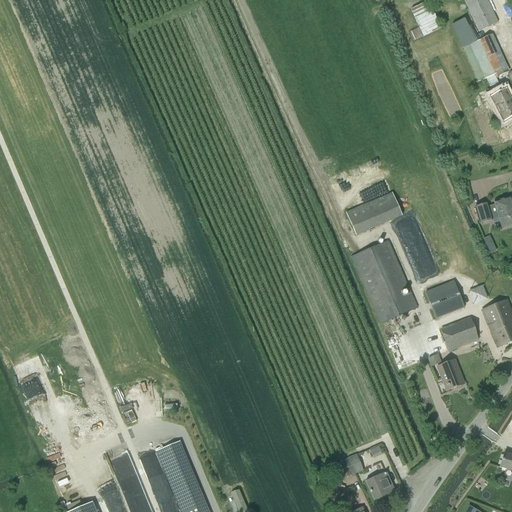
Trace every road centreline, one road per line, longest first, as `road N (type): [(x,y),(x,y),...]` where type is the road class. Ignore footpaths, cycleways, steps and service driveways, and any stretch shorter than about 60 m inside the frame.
road 1 (track): [(213,511),(176,426),(123,433),(0,139)]
road 2 (tertiary): [(416,511),(511,374)]
